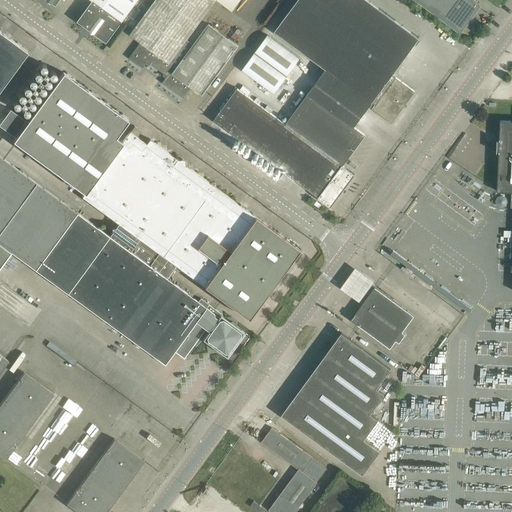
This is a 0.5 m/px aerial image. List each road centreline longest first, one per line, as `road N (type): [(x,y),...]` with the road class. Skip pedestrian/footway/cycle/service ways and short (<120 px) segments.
road 1 (unclassified): [(348,251),(4,0)]
road 2 (unclassified): [(158,511),(348,251)]
road 3 (unclassified): [(348,251),(511,29)]
road 4 (unknown): [(209,441),(92,346),(0,313)]
road 5 (unknown): [(369,223),(348,189),(437,63)]
